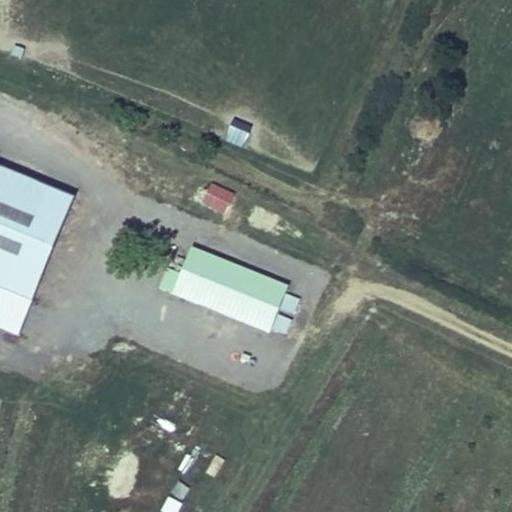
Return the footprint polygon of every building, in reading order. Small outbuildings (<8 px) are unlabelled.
[(253,134),(233,124),(223,144),(244,154),(253,134)] [(0,334),(13,340),(71,202),(0,171),(0,334)] [(291,294),(195,254),(185,278),(179,294),(176,301),(272,340),(291,294)] [(179,294),(185,278),(166,270),(160,286),(179,294)] [(272,468),(277,452),(261,447),(256,463),(272,468)] [(232,454),(226,471),(252,479),(257,461),(232,454)]
